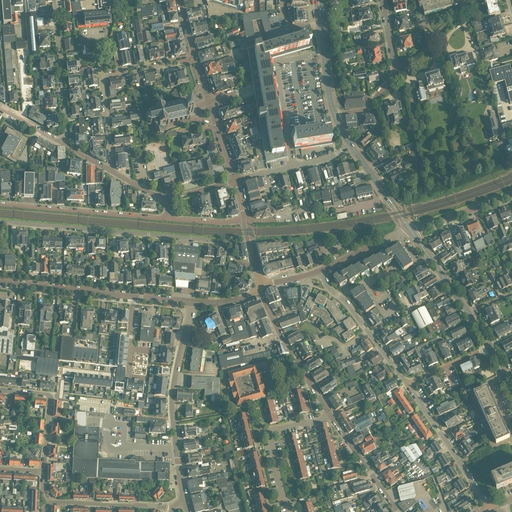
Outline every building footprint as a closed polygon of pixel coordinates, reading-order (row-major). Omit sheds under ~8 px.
[(12,13),(11,0),(1,0),(3,22),(11,22),(11,15),(13,15),(12,13)] [(21,0),(11,0),(12,13),(14,13),(19,12),(19,11),(23,10),(21,0)] [(27,42),(16,43),(16,51),(24,50),(28,52),(28,57),(34,57),(40,56),(38,38),(38,32),(36,12),(34,0),(24,0),(26,14),(25,14),(27,40),(27,42)] [(72,12),(76,11),(81,11),(79,0),(70,0),(71,0),(71,3),(72,12)] [(205,0),(206,1),(207,2),(207,5),(208,5),(209,7),(207,7),(208,19),(248,14),(247,10),(250,9),(249,6),(253,5),(249,0),(205,0)] [(266,12),(265,0),(258,0),(259,4),(259,13),(260,16),(266,14),(266,12)] [(265,0),(266,12),(266,14),(268,13),(268,12),(276,11),(275,0),(265,0)] [(290,0),(291,9),(306,7),(306,5),(307,5),(306,0),(290,0)] [(436,0),(437,0),(419,5),(420,9),(422,8),(424,15),(452,7),(449,0),(436,0)] [(497,8),(497,6),(497,5),(495,0),(491,0),(485,2),(490,17),(494,16),(499,14),(498,8),(497,8)] [(150,5),(147,6),(145,6),(141,7),(142,18),(152,16),(152,14),(158,13),(158,16),(167,14),(175,13),(176,13),(174,2),(157,6),(151,7),(150,5)] [(406,7),(405,2),(394,4),(394,5),(395,9),(394,10),(394,12),(395,13),(398,12),(406,11),(409,11),(408,7),(406,7)] [(187,17),(207,12),(206,11),(206,6),(203,6),(203,5),(201,6),(201,8),(199,9),(186,12),(187,17)] [(290,18),(292,24),(293,23),(303,23),(304,21),(307,21),(307,16),(304,17),(304,14),(303,12),(297,13),(297,10),(294,10),(290,10),(290,9),(287,9),(287,15),(289,15),(290,18)] [(76,11),(72,12),(72,16),(73,16),(73,20),(76,19),(77,27),(84,26),(83,15),(76,16),(76,11)] [(105,13),(83,15),(84,26),(111,24),(110,11),(105,11),(105,13)] [(356,23),(372,20),(375,20),(374,15),(371,15),(370,15),(369,11),(359,12),(354,13),(356,23)] [(207,12),(187,17),(189,22),(201,19),(202,21),(207,19),(207,12)] [(170,24),(170,23),(178,22),(176,14),(169,15),(161,16),(161,17),(165,16),(165,21),(162,22),(163,24),(151,25),(152,33),(164,31),(163,25),(170,24)] [(266,14),(260,16),(260,20),(261,20),(263,28),(270,26),(266,14)] [(244,29),(250,28),(248,15),(242,16),(244,29)] [(407,17),(397,19),(399,32),(409,30),(409,29),(411,29),(410,25),(411,24),(411,20),(410,20),(409,17),(407,17)] [(503,28),(502,24),(500,18),(488,21),(481,24),(480,20),(472,22),(476,35),(491,31),(503,28)] [(143,32),(141,19),(132,21),(133,31),(136,31),(138,43),(142,43),(141,34),(144,34),(144,32),(143,32)] [(71,23),(69,23),(69,21),(68,20),(66,20),(63,20),(64,33),(66,33),(66,34),(70,34),(69,29),(71,29),(71,23)] [(207,32),(205,23),(205,22),(189,26),(192,36),(207,32)] [(2,26),(3,37),(6,37),(9,37),(12,37),(15,36),(14,25),(2,26)] [(259,127),(260,133),(261,139),(262,145),(264,154),(265,159),(271,158),(272,162),(287,158),(284,140),(271,60),(312,48),(311,39),(310,39),(310,35),(310,34),(309,35),(308,30),(290,35),(289,32),(285,33),(283,26),(271,30),(273,38),(267,40),(268,44),(267,44),(267,43),(253,47),(263,106),(264,113),(258,114),(259,127)] [(270,26),(263,28),(267,40),(273,38),(271,30),(270,26)] [(250,28),(244,29),(244,33),(245,36),(246,43),(253,41),(250,28)] [(503,29),(503,28),(491,31),(493,40),(495,41),(497,40),(498,39),(499,39),(505,38),(505,36),(505,35),(503,29)] [(158,44),(159,47),(164,46),(167,45),(166,43),(182,40),(181,35),(180,30),(164,33),(165,38),(166,42),(158,44)] [(124,50),(128,49),(125,33),(116,34),(119,51),(124,50)] [(151,39),(149,33),(144,34),(141,34),(142,43),(143,44),(150,43),(151,47),(156,46),(156,47),(159,47),(158,44),(158,41),(155,42),(154,38),(151,39)] [(214,34),(208,35),(209,37),(203,39),(203,38),(195,41),(194,42),(196,46),(213,39),(212,37),(215,36),(215,33),(214,34)] [(365,36),(363,37),(363,40),(366,39),(367,45),(378,42),(378,38),(377,38),(377,34),(365,36)] [(247,49),(245,43),(246,43),(245,36),(237,39),(239,45),(242,51),(247,49)] [(48,37),(41,38),(38,38),(39,48),(49,47),(48,37)] [(403,50),(404,51),(406,50),(406,49),(407,49),(407,48),(412,47),(412,46),(415,45),(414,41),(415,41),(415,37),(410,38),(410,37),(400,39),(400,40),(400,41),(400,43),(401,43),(402,50),(403,50)] [(73,50),(72,39),(64,40),(65,51),(73,50)] [(213,40),(213,39),(196,46),(197,49),(198,49),(198,50),(218,43),(216,39),(213,40)] [(223,51),(239,45),(237,39),(221,45),(221,46),(223,51)] [(167,45),(164,46),(165,52),(184,48),(183,42),(167,45)] [(87,43),(82,43),(82,46),(85,46),(86,55),(93,54),(92,43),(87,44),(87,43)] [(479,48),(480,52),(483,63),(489,61),(489,62),(498,60),(495,49),(492,49),(491,45),(479,48)] [(223,51),(221,46),(199,54),(200,59),(223,51)] [(157,59),(164,58),(162,48),(155,50),(157,59)] [(185,54),(184,48),(165,52),(165,53),(173,52),(174,56),(175,56),(176,56),(176,57),(179,56),(179,55),(185,54)] [(365,52),(366,56),(369,56),(371,65),(382,62),(379,49),(369,51),(365,52)] [(124,50),(119,51),(117,51),(118,56),(120,55),(122,67),(126,66),(124,50)] [(157,59),(155,50),(148,51),(149,61),(157,59)] [(342,57),(343,60),(356,57),(355,55),(362,53),(362,50),(339,55),(340,58),(342,57)] [(223,51),(200,59),(202,63),(224,55),(223,51)] [(456,57),(450,58),(451,62),(452,66),(453,66),(454,70),(460,69),(461,74),(469,72),(467,67),(475,65),(472,54),(467,56),(467,55),(457,58),(456,57)] [(47,72),(52,71),(52,69),(52,63),(53,63),(52,58),(48,58),(48,57),(45,58),(45,60),(40,60),(41,65),(40,66),(40,70),(47,70),(47,72)] [(221,66),(234,64),(231,57),(203,67),(205,72),(221,66)] [(327,126),(316,59),(282,65),(279,68),(291,136),(322,131),(321,127),(327,126)] [(70,63),(66,63),(67,71),(68,71),(68,74),(72,74),(73,76),(80,75),(79,71),(78,63),(76,63),(76,62),(70,63)] [(221,66),(205,72),(207,77),(220,73),(220,74),(235,71),(234,64),(221,66)] [(95,70),(88,70),(87,66),(80,67),(81,71),(81,72),(83,71),(84,76),(87,75),(87,76),(96,75),(95,70)] [(511,73),(511,74),(510,66),(489,72),(492,84),(496,83),(496,81),(501,80),(501,82),(506,81),(510,95),(509,95),(511,104),(511,73)] [(146,72),(148,83),(155,82),(154,76),(159,75),(158,70),(146,72)] [(176,87),(179,86),(178,85),(189,83),(188,77),(186,78),(185,70),(167,74),(169,83),(166,84),(167,89),(170,88),(176,87)] [(141,75),(137,76),(138,80),(141,80),(143,81),(143,84),(144,88),(149,87),(148,83),(146,72),(141,73),(141,75)] [(354,80),(363,79),(367,78),(366,72),(353,74),(354,80)] [(423,91),(427,89),(428,91),(429,91),(436,89),(443,87),(444,86),(443,84),(444,84),(442,79),(441,75),(440,76),(439,72),(425,76),(429,87),(427,87),(423,88),(422,82),(415,84),(417,90),(416,91),(419,101),(426,100),(423,91)] [(368,75),(369,82),(378,80),(377,73),(374,74),(373,73),(371,73),(371,74),(368,75)] [(138,80),(137,76),(137,75),(128,77),(129,81),(125,82),(127,90),(136,88),(136,85),(139,84),(138,80)] [(48,80),(45,80),(44,76),(40,77),(40,81),(42,81),(43,90),(54,89),(53,78),(48,79),(48,80)] [(74,87),(74,88),(81,88),(81,86),(81,84),(78,84),(77,77),(68,77),(69,86),(70,88),(74,87)] [(121,77),(113,79),(115,89),(122,87),(122,86),(125,85),(124,78),(121,78),(121,77)] [(116,94),(115,89),(113,79),(109,80),(108,81),(107,82),(109,95),(116,94)] [(227,84),(226,79),(209,84),(211,89),(227,84)] [(227,84),(211,89),(213,93),(214,93),(215,94),(215,95),(229,90),(227,84)] [(179,86),(176,87),(177,89),(174,90),(171,95),(177,99),(179,98),(180,102),(178,102),(178,101),(177,101),(177,103),(173,103),(173,102),(172,102),(173,104),(169,105),(168,103),(167,104),(168,105),(164,106),(163,104),(163,105),(161,106),(160,104),(157,105),(157,106),(155,107),(155,106),(154,106),(155,108),(152,108),(151,109),(152,109),(151,110),(150,110),(150,111),(151,111),(151,113),(148,114),(147,116),(146,116),(146,117),(147,120),(146,121),(147,121),(148,121),(150,122),(150,123),(151,123),(151,122),(154,122),(154,123),(154,124),(154,125),(155,124),(156,125),(156,126),(156,125),(159,125),(159,126),(155,127),(157,134),(164,132),(163,130),(164,130),(163,128),(162,126),(166,125),(165,124),(167,123),(167,124),(168,124),(168,123),(172,122),(172,123),(173,122),(173,121),(177,120),(177,121),(178,121),(177,120),(181,119),(182,120),(182,119),(186,118),(186,119),(187,119),(187,118),(189,117),(190,118),(190,117),(190,115),(191,115),(191,114),(190,114),(190,113),(191,112),(192,112),(192,113),(193,113),(193,112),(193,111),(193,110),(192,110),(191,106),(192,105),(192,104),(191,105),(191,104),(191,103),(190,103),(190,104),(188,105),(188,104),(187,104),(186,100),(187,100),(187,99),(186,100),(185,97),(182,98),(179,86)] [(83,102),(82,98),(82,94),(79,95),(79,91),(69,92),(70,103),(82,102),(83,102)] [(44,100),(44,105),(45,110),(56,109),(55,98),(50,98),(50,96),(44,97),(43,92),(38,92),(39,100),(41,100),(44,100)] [(345,109),(365,107),(364,93),(347,95),(347,98),(344,99),(345,109)] [(125,103),(125,105),(130,105),(130,102),(128,102),(124,102),(124,100),(124,97),(116,98),(116,101),(109,102),(109,106),(117,105),(117,104),(121,104),(121,103),(125,103)] [(241,104),(233,107),(235,111),(221,116),(223,121),(236,116),(236,115),(237,114),(237,115),(243,113),(256,108),(256,103),(248,106),(246,102),(241,104)] [(388,116),(390,126),(402,123),(399,111),(401,110),(399,103),(397,103),(396,103),(385,106),(387,116),(388,116)] [(89,111),(86,111),(84,112),(84,118),(90,117),(90,118),(100,117),(99,112),(93,113),(93,111),(100,110),(99,104),(91,105),(91,107),(88,107),(89,111)] [(235,111),(233,107),(233,106),(219,111),(221,116),(235,111)] [(416,106),(410,107),(413,116),(419,114),(416,106)] [(38,123),(41,116),(36,113),(38,109),(34,107),(28,118),(38,123)] [(84,117),(84,114),(79,114),(78,107),(71,108),(72,116),(79,115),(79,118),(84,117)] [(505,110),(498,112),(500,120),(507,119),(505,110)] [(140,112),(130,114),(129,114),(129,117),(130,117),(130,120),(141,118),(140,112)] [(243,119),(241,120),(242,123),(258,118),(257,114),(248,117),(243,119)] [(370,125),(369,115),(362,116),(363,123),(360,124),(359,128),(361,130),(363,130),(364,130),(364,126),(370,125)] [(45,118),(41,116),(38,123),(42,126),(43,126),(47,128),(46,119),(45,119),(45,118)] [(347,125),(347,129),(357,128),(357,124),(356,116),(346,117),(346,125),(347,125)] [(48,119),(46,119),(47,128),(52,128),(52,129),(53,129),(53,130),(54,131),(56,131),(57,130),(57,129),(56,117),(51,118),(48,119)] [(242,124),(243,127),(244,130),(246,129),(246,128),(256,124),(259,123),(258,118),(242,123),(242,124)] [(503,136),(498,119),(489,121),(492,131),(490,132),(492,139),(503,136)] [(94,128),(102,127),(101,120),(93,121),(94,128)] [(242,124),(242,123),(241,120),(234,122),(234,121),(224,125),(226,130),(242,124)] [(511,123),(502,126),(505,136),(511,133),(511,123)] [(242,124),(226,130),(227,134),(241,129),(241,128),(243,127),(242,124)] [(298,150),(301,149),(332,144),(330,129),(327,130),(327,126),(321,127),(322,131),(292,135),(293,140),(295,150),(298,150)] [(102,127),(94,128),(94,132),(92,133),(92,136),(95,136),(103,135),(102,127)] [(260,133),(259,127),(249,131),(250,134),(249,134),(250,137),(260,133)] [(0,152),(0,154),(15,163),(28,140),(7,128),(4,133),(9,136),(0,151),(1,151),(0,152)] [(231,144),(245,139),(247,138),(248,138),(247,135),(243,137),(242,133),(229,138),(231,144)] [(260,133),(250,137),(252,143),(261,139),(260,133)] [(372,140),(369,138),(371,136),(369,133),(367,135),(366,135),(361,139),(362,140),(359,142),(364,147),(372,140)] [(79,136),(79,134),(75,134),(76,145),(86,144),(86,139),(86,136),(79,136)] [(203,142),(202,135),(185,138),(184,135),(181,136),(183,149),(205,145),(204,142),(203,142)] [(39,150),(45,141),(39,138),(34,147),(39,150)] [(245,139),(231,144),(233,149),(247,144),(245,139)] [(247,144),(233,149),(235,155),(246,151),(246,148),(248,148),(249,150),(255,148),(262,145),(261,139),(252,143),(247,144)] [(504,139),(494,143),(489,145),(491,150),(506,145),(504,139)] [(95,140),(87,140),(87,145),(89,145),(90,154),(91,155),(97,158),(95,146),(95,142),(95,140)] [(371,156),(380,148),(377,145),(379,143),(376,140),(372,144),(373,145),(367,151),(368,152),(371,156)] [(45,141),(39,150),(41,151),(40,154),(42,155),(43,152),(41,151),(43,148),(47,150),(50,144),(45,141)] [(50,144),(47,150),(53,153),(56,147),(50,144)] [(264,154),(262,145),(255,148),(256,156),(258,156),(264,154)] [(95,146),(97,158),(104,163),(105,162),(104,151),(100,152),(99,146),(95,146)] [(128,169),(128,167),(127,155),(130,155),(130,152),(132,152),(132,147),(129,147),(114,149),(115,156),(116,169),(118,170),(128,169)] [(380,148),(371,156),(374,160),(375,159),(376,161),(378,160),(381,163),(384,160),(385,160),(388,157),(385,153),(384,153),(380,148)] [(248,156),(246,151),(235,155),(237,161),(248,156)] [(255,166),(240,169),(242,174),(243,174),(253,172),(256,171),(264,169),(262,162),(266,161),(265,159),(264,154),(258,156),(259,162),(254,163),(255,166)] [(385,170),(399,160),(398,158),(393,162),(392,160),(382,166),(383,167),(382,168),(384,169),(385,170)] [(73,175),(75,161),(68,160),(68,161),(67,161),(66,165),(68,165),(67,174),(73,175)] [(185,164),(178,165),(180,171),(175,172),(173,166),(163,169),(163,171),(160,172),(160,171),(151,173),(153,181),(161,178),(163,186),(172,184),(170,180),(178,178),(180,185),(191,182),(195,181),(202,179),(205,178),(213,176),(209,160),(201,162),(198,163),(198,165),(195,165),(194,162),(190,163),(185,164)] [(254,160),(253,161),(239,164),(239,165),(240,169),(255,166),(254,163),(254,160)] [(399,160),(385,170),(385,171),(386,173),(387,173),(387,174),(397,168),(396,166),(401,163),(399,160)] [(403,164),(405,169),(415,165),(413,160),(403,164)] [(82,162),(75,161),(73,175),(80,175),(82,162)] [(348,165),(345,166),(348,178),(350,177),(351,178),(353,178),(353,179),(356,178),(356,177),(353,165),(348,166),(348,165)] [(95,184),(95,171),(95,166),(86,167),(86,185),(88,185),(88,204),(95,204),(95,195),(95,184)] [(331,166),(326,167),(331,183),(334,182),(333,179),(334,179),(331,170),(332,170),(331,166)] [(347,179),(346,179),(348,178),(345,166),(338,168),(339,169),(337,170),(340,180),(340,181),(347,179)] [(331,183),(326,167),(321,168),(323,173),(323,172),(326,181),(327,184),(331,183)] [(312,171),(316,187),(321,186),(320,183),(321,182),(317,169),(312,171)] [(406,176),(403,170),(390,176),(393,182),(394,185),(400,183),(398,180),(406,176)] [(0,178),(1,195),(11,194),(10,171),(0,171),(0,178)] [(46,172),(44,172),(39,171),(38,185),(38,187),(42,187),(42,186),(47,186),(47,185),(46,185),(46,184),(46,183),(54,183),(55,182),(55,173),(46,172)] [(95,184),(95,191),(100,191),(100,184),(103,184),(103,171),(95,171),(95,184)] [(316,187),(312,171),(307,172),(311,185),(312,185),(313,188),(315,187),(316,187)] [(57,173),(55,173),(55,182),(64,182),(64,176),(57,176),(57,173)] [(302,173),(298,174),(301,185),(302,185),(303,190),(308,189),(307,185),(306,186),(302,173)] [(24,175),(24,180),(23,196),(23,197),(33,198),(34,176),(24,175)] [(262,198),(260,192),(260,191),(266,189),(263,178),(257,179),(245,182),(250,202),(262,198)] [(287,191),(283,178),(278,179),(279,184),(277,185),(277,188),(279,193),(283,192),(287,191)] [(355,186),(355,185),(362,184),(360,178),(352,180),(353,182),(348,184),(349,187),(350,186),(353,186),(355,186)] [(23,196),(24,180),(21,179),(21,180),(18,180),(18,184),(15,184),(14,197),(20,197),(20,196),(23,196)] [(109,194),(111,194),(111,197),(109,197),(111,207),(119,207),(120,197),(118,197),(118,194),(120,194),(119,184),(110,184),(109,194)] [(65,187),(64,193),(67,193),(67,201),(71,201),(71,203),(75,203),(75,191),(68,191),(68,186),(65,186),(65,187)] [(342,201),(342,202),(353,199),(353,196),(357,196),(357,199),(372,196),(370,186),(355,189),(355,186),(353,186),(350,186),(349,187),(343,189),(340,189),(339,190),(342,201)] [(75,191),(75,203),(79,203),(79,201),(83,201),(84,192),(76,191),(75,191)] [(130,191),(125,191),(125,203),(128,202),(128,205),(135,204),(134,196),(131,196),(130,191)] [(224,206),(220,191),(215,192),(219,210),(225,209),(224,206)] [(322,193),(321,193),(323,200),(324,208),(331,207),(330,197),(332,197),(331,191),(326,192),(322,193)] [(323,200),(321,193),(312,196),(314,202),(323,200)] [(104,195),(95,195),(95,204),(95,206),(96,208),(99,208),(100,206),(104,206),(104,195)] [(199,206),(212,204),(212,202),(209,202),(209,201),(212,201),(211,195),(208,195),(197,197),(195,198),(196,202),(198,202),(199,206)] [(139,203),(153,205),(154,203),(148,199),(143,196),(141,200),(138,199),(139,203)] [(238,214),(235,200),(230,202),(227,210),(228,216),(230,217),(237,216),(237,215),(238,214)] [(252,209),(270,204),(270,203),(265,204),(264,202),(262,202),(262,200),(250,203),(252,209)] [(155,205),(153,205),(139,203),(139,210),(155,211),(155,207),(154,207),(155,205)] [(212,204),(199,206),(199,210),(197,211),(198,215),(200,215),(211,213),(214,213),(213,209),(210,209),(210,206),(212,206),(212,204)] [(270,204),(252,209),(253,214),(276,208),(275,206),(271,208),(270,204)] [(276,209),(276,208),(253,214),(254,218),(256,219),(262,217),(262,219),(271,216),(270,216),(274,214),(273,210),(276,209)] [(511,221),(511,216),(509,208),(502,210),(506,219),(507,220),(506,221),(507,223),(511,221)] [(506,219),(502,210),(498,212),(503,224),(507,223),(506,221),(507,220),(506,219)] [(506,237),(501,225),(499,226),(494,213),(485,217),(490,230),(498,227),(502,239),(506,237)] [(471,239),(473,244),(477,252),(488,247),(493,245),(491,241),(488,236),(476,242),(474,237),(472,232),(477,231),(476,229),(479,228),(476,220),(466,225),(470,234),(471,239)] [(470,245),(463,228),(455,231),(453,232),(455,238),(456,238),(457,242),(459,248),(462,247),(462,248),(463,248),(464,250),(470,248),(469,245),(470,245)] [(440,235),(443,243),(446,242),(447,244),(450,242),(449,240),(452,239),(448,232),(440,235)] [(74,249),(75,237),(71,237),(71,239),(66,239),(66,249),(74,249)] [(75,237),(74,249),(83,250),(83,240),(79,239),(79,237),(75,237)] [(437,237),(432,239),(437,248),(442,245),(437,237)] [(96,249),(96,240),(95,239),(88,239),(88,244),(88,255),(96,255),(96,249)] [(241,255),(247,254),(245,248),(244,244),(240,245),(235,246),(234,239),(230,240),(232,251),(235,251),(237,251),(237,254),(241,253),(241,255)] [(437,248),(432,239),(428,242),(428,241),(426,242),(429,247),(430,246),(433,251),(437,248)] [(104,240),(96,240),(96,249),(105,249),(105,241),(104,240)] [(126,263),(129,263),(128,253),(127,242),(126,242),(126,240),(118,241),(118,243),(117,243),(118,254),(121,253),(121,254),(126,253),(126,255),(125,256),(126,263)] [(508,242),(507,240),(502,242),(498,243),(499,245),(503,254),(510,251),(506,242),(508,242)] [(316,250),(313,241),(307,243),(308,247),(310,254),(314,252),(318,263),(323,261),(319,249),(316,250)] [(273,251),(272,245),(272,244),(267,245),(257,245),(259,257),(260,256),(262,262),(263,268),(262,268),(262,269),(262,270),(263,271),(263,272),(264,273),(264,274),(265,274),(266,275),(268,276),(269,276),(270,276),(291,270),(294,270),(293,267),(291,260),(277,264),(276,260),(279,259),(278,257),(275,258),(274,253),(273,251)] [(449,246),(447,247),(444,250),(446,252),(439,258),(443,264),(457,253),(456,251),(455,247),(454,244),(449,246)] [(141,245),(135,246),(136,255),(135,255),(135,262),(135,264),(136,264),(136,268),(139,268),(139,267),(138,261),(138,260),(142,260),(144,260),(144,257),(144,256),(142,256),(141,254),(142,254),(141,245)] [(387,250),(379,256),(385,265),(393,260),(393,259),(395,257),(404,270),(413,265),(399,245),(391,250),(390,249),(387,251),(387,250)] [(196,269),(197,258),(198,248),(171,246),(173,262),(174,272),(175,288),(187,289),(188,280),(194,281),(195,279),(196,269)] [(310,254),(308,247),(304,249),(305,251),(306,251),(308,255),(306,255),(303,256),(304,259),(307,267),(313,265),(309,254),(310,254)] [(212,260),(212,257),(214,258),(215,250),(211,249),(205,248),(204,257),(203,259),(212,260)] [(2,249),(2,254),(2,257),(5,257),(4,271),(15,271),(15,257),(7,257),(7,249),(2,249)] [(217,249),(216,259),(220,259),(220,258),(225,258),(226,253),(223,253),(223,251),(222,250),(221,250),(217,249)] [(248,259),(247,254),(241,255),(241,253),(237,254),(237,251),(235,251),(236,257),(240,260),(242,259),(243,260),(244,260),(247,260),(247,259),(248,259)] [(364,261),(356,266),(363,276),(370,270),(372,272),(383,265),(384,266),(385,265),(379,256),(375,258),(374,257),(369,261),(368,259),(365,261),(364,261)] [(216,259),(215,262),(215,265),(224,266),(225,258),(220,258),(220,259),(216,259)] [(33,259),(29,259),(29,267),(32,267),(32,273),(39,273),(39,265),(33,265),(33,259)] [(300,259),(294,260),(296,269),(302,267),(300,259)] [(462,260),(451,265),(453,270),(462,266),(464,265),(462,261),(462,260)] [(86,263),(79,262),(78,267),(80,267),(79,276),(86,276),(87,269),(86,269),(86,263)] [(86,276),(86,278),(93,278),(94,274),(96,273),(96,267),(96,263),(94,263),(93,263),(93,266),(89,266),(89,269),(87,269),(86,276)] [(227,272),(230,272),(238,274),(238,276),(242,277),(242,273),(242,274),(241,273),(242,268),(229,265),(227,272)] [(363,276),(356,266),(353,268),(352,267),(346,271),(345,270),(343,271),(342,271),(333,277),(340,286),(348,281),(350,283),(361,275),(362,276),(363,276)] [(425,266),(421,268),(423,272),(420,274),(423,279),(431,275),(425,266)] [(462,267),(462,266),(453,270),(455,275),(466,270),(464,266),(462,267)] [(139,268),(136,268),(137,272),(132,272),(133,287),(146,286),(145,276),(140,277),(139,268)] [(423,272),(421,268),(413,273),(418,282),(423,279),(420,274),(423,272)] [(196,281),(195,291),(200,292),(204,292),(209,293),(211,276),(210,276),(209,278),(201,277),(202,270),(196,269),(195,279),(197,279),(196,281)] [(461,283),(473,278),(477,276),(476,272),(473,271),(471,272),(460,277),(459,278),(460,280),(461,280),(460,281),(461,283)] [(401,277),(398,279),(401,283),(404,281),(403,279),(408,276),(406,274),(401,277)] [(420,286),(417,287),(419,290),(424,286),(436,279),(434,275),(422,282),(422,283),(419,284),(420,286)] [(502,279),(506,288),(511,284),(508,276),(502,279)] [(475,283),(473,278),(461,283),(462,285),(463,284),(463,285),(462,285),(463,287),(464,287),(464,288),(475,283)] [(249,290),(250,282),(235,279),(233,289),(243,292),(243,293),(246,293),(247,292),(249,290)] [(436,279),(424,286),(426,290),(438,283),(436,279)] [(506,288),(502,279),(496,282),(500,291),(506,288)] [(211,293),(219,294),(220,286),(214,285),(215,280),(213,280),(211,293)] [(404,290),(400,284),(396,286),(398,289),(395,291),(397,293),(404,290)] [(419,290),(417,287),(416,286),(406,291),(410,300),(413,306),(417,304),(421,302),(420,300),(428,296),(427,294),(426,291),(421,294),(419,290)] [(470,298),(485,289),(484,286),(475,290),(474,289),(467,293),(470,298)] [(276,287),(271,290),(276,302),(281,300),(276,287)] [(374,307),(371,302),(366,294),(367,293),(363,287),(360,289),(359,288),(351,294),(355,300),(357,299),(366,313),(374,307)] [(430,292),(427,294),(428,296),(430,300),(433,298),(434,300),(442,295),(437,287),(429,291),(430,292)] [(276,302),(271,290),(271,289),(264,292),(269,305),(273,303),(276,309),(278,308),(276,302)] [(283,290),(291,309),(296,308),(293,299),(293,290),(287,290),(287,289),(284,289),(283,290)] [(299,307),(299,308),(296,308),(291,309),(292,311),(299,311),(302,323),(307,320),(303,312),(305,308),(309,298),(307,297),(309,291),(305,289),(301,290),(301,298),(301,300),(299,307)] [(486,289),(485,289),(470,298),(473,303),(480,299),(479,297),(484,294),(487,292),(486,289)] [(301,298),(301,290),(293,290),(293,299),(301,298)] [(309,298),(305,308),(311,311),(310,313),(321,319),(327,327),(334,322),(332,319),(331,320),(329,317),(330,316),(327,312),(326,311),(327,310),(328,310),(332,317),(340,312),(337,308),(339,307),(335,301),(334,301),(332,302),(327,300),(318,296),(316,301),(309,298)] [(437,306),(449,300),(447,296),(440,300),(440,301),(436,303),(437,306)] [(258,314),(264,311),(259,298),(255,299),(256,301),(253,302),(258,314)] [(449,300),(437,306),(438,308),(443,306),(444,307),(451,303),(449,300)] [(9,302),(1,302),(0,301),(0,354),(11,355),(15,316),(11,315),(12,307),(9,307),(9,302)] [(258,314),(253,302),(244,305),(244,306),(250,321),(247,323),(248,326),(253,324),(256,323),(261,321),(267,319),(264,311),(258,314)] [(25,304),(24,318),(30,319),(29,319),(33,320),(33,316),(30,316),(31,305),(25,304)] [(446,312),(442,315),(443,318),(455,312),(452,305),(444,309),(446,312)] [(47,306),(44,328),(50,329),(51,314),(52,314),(53,307),(47,306)] [(240,306),(228,310),(227,310),(229,319),(225,320),(228,328),(233,327),(236,336),(247,332),(246,327),(244,323),(243,320),(244,320),(241,307),(240,307),(240,306)] [(431,320),(425,307),(411,314),(418,327),(431,320)] [(496,311),(494,307),(484,312),(486,316),(485,316),(486,316),(484,317),(486,321),(487,320),(488,320),(488,321),(493,318),(492,316),(498,313),(497,311),(496,311)] [(377,319),(376,317),(379,314),(375,309),(373,310),(375,313),(368,319),(371,323),(377,319)] [(343,316),(340,312),(332,317),(338,325),(342,322),(343,324),(334,330),(340,338),(342,337),(346,343),(355,336),(351,330),(356,327),(350,319),(348,320),(344,314),(343,316)] [(500,320),(498,315),(499,315),(498,313),(492,316),(493,318),(488,321),(490,325),(500,320)] [(216,328),(222,325),(219,319),(217,314),(209,317),(210,319),(211,319),(216,328)] [(300,322),(297,314),(278,321),(282,329),(300,322)] [(434,323),(430,324),(433,332),(442,328),(441,326),(458,318),(456,314),(440,322),(435,325),(434,323)] [(138,336),(137,341),(139,342),(145,343),(153,343),(154,330),(155,322),(151,321),(151,317),(142,316),(141,321),(140,327),(141,327),(140,330),(141,330),(140,332),(138,332),(138,334),(138,336)] [(377,319),(371,323),(374,328),(382,322),(381,320),(382,319),(380,316),(377,319)] [(24,318),(18,318),(18,325),(19,325),(19,328),(22,328),(22,325),(29,326),(29,319),(30,319),(24,318)] [(173,321),(173,319),(161,318),(160,328),(165,328),(165,332),(167,332),(167,328),(168,328),(169,323),(174,323),(174,321),(173,321)] [(173,318),(173,319),(173,321),(174,321),(174,323),(169,323),(168,328),(167,328),(167,332),(169,333),(169,328),(172,329),(172,330),(179,330),(179,326),(179,324),(180,319),(173,318)] [(407,324),(404,318),(399,321),(403,327),(407,324)] [(460,322),(458,318),(441,326),(442,328),(447,325),(449,328),(460,322)] [(211,319),(210,319),(202,323),(203,326),(207,333),(214,329),(216,328),(211,319)] [(273,334),(267,319),(261,321),(268,336),(273,334)] [(268,336),(261,321),(256,323),(262,338),(268,336)] [(496,334),(511,325),(511,323),(507,325),(506,322),(494,329),(496,334)] [(248,326),(246,327),(247,332),(249,339),(257,337),(253,324),(248,326)] [(226,334),(222,325),(216,328),(218,332),(220,337),(226,334)] [(297,332),(287,338),(289,342),(299,336),(298,335),(301,334),(296,325),(291,328),(288,329),(290,333),(295,330),(297,332)] [(511,325),(496,334),(499,338),(511,331),(510,329),(511,328),(511,325)] [(446,339),(464,330),(462,326),(450,332),(450,333),(447,335),(445,336),(446,339)] [(159,331),(154,330),(153,343),(155,344),(159,344),(161,344),(161,338),(158,338),(159,331)] [(395,334),(394,333),(393,330),(388,333),(386,330),(379,335),(384,342),(395,334)] [(466,334),(464,330),(446,339),(448,342),(454,339),(454,340),(466,334)] [(395,334),(384,342),(386,345),(400,335),(397,331),(394,333),(395,334)] [(220,337),(218,332),(216,333),(207,338),(209,342),(216,338),(220,337)] [(247,332),(236,336),(231,337),(230,337),(232,342),(232,343),(249,339),(247,332)] [(166,342),(165,345),(174,346),(175,334),(169,334),(167,333),(166,342)] [(405,338),(407,343),(414,340),(412,335),(405,338)] [(34,350),(35,337),(27,336),(26,347),(25,347),(26,340),(22,339),(22,342),(21,343),(20,346),(21,348),(22,348),(21,351),(26,351),(26,352),(34,352),(34,350)] [(301,340),(299,336),(289,342),(291,346),(301,340)] [(40,359),(37,358),(37,359),(58,361),(72,363),(74,340),(74,339),(61,337),(60,353),(59,361),(50,360),(40,359)] [(504,348),(511,343),(511,337),(501,343),(504,348)] [(461,339),(458,340),(459,343),(460,342),(462,346),(466,344),(469,349),(473,347),(468,338),(462,341),(461,339)] [(367,352),(373,348),(368,340),(362,345),(361,344),(357,348),(359,351),(364,348),(367,352)] [(443,347),(446,345),(448,344),(447,340),(444,341),(444,340),(437,343),(442,353),(441,354),(442,357),(443,357),(444,360),(447,359),(443,347)] [(459,343),(458,340),(455,342),(456,344),(460,353),(469,349),(466,344),(462,346),(460,342),(459,343)] [(391,353),(404,344),(402,341),(400,343),(400,342),(389,350),(391,353)] [(298,352),(307,347),(304,342),(295,348),(298,352)] [(282,344),(275,345),(276,350),(275,350),(277,356),(280,356),(288,354),(289,353),(283,343),(282,344)] [(404,344),(391,353),(394,356),(397,354),(397,355),(399,353),(404,350),(406,352),(411,349),(416,346),(414,343),(409,346),(407,343),(404,344)] [(425,346),(423,343),(416,346),(419,352),(421,351),(420,349),(425,346)] [(451,357),(446,345),(443,347),(447,359),(451,357)] [(421,357),(419,352),(416,346),(411,349),(413,353),(416,360),(421,357)] [(307,347),(298,352),(301,357),(310,351),(307,347)] [(81,360),(82,349),(74,348),(73,359),(77,359),(76,362),(81,362),(81,360)] [(431,348),(427,350),(427,351),(432,363),(433,362),(434,365),(438,363),(433,353),(431,348)] [(88,360),(89,350),(82,349),(81,360),(84,360),(84,362),(88,363),(89,360),(88,360)] [(193,349),(192,357),(202,358),(203,350),(193,349)] [(96,363),(97,350),(89,350),(88,360),(89,360),(92,361),(92,363),(96,363)] [(41,351),(40,359),(50,360),(51,352),(41,351)] [(310,351),(301,357),(304,361),(313,356),(310,351)] [(432,363),(427,351),(423,353),(425,357),(424,357),(428,367),(434,365),(433,362),(432,363)] [(51,352),(50,360),(59,361),(60,353),(51,352)] [(245,364),(243,358),(242,352),(219,357),(222,369),(240,365),(245,364)] [(367,364),(379,356),(376,352),(366,359),(367,361),(366,362),(367,364)] [(359,356),(340,362),(343,368),(352,365),(361,362),(359,356)] [(379,356),(367,364),(370,368),(375,365),(382,361),(379,356)] [(192,357),(191,364),(201,365),(202,358),(192,357)] [(308,368),(319,361),(317,357),(305,364),(308,368)] [(401,367),(408,363),(407,361),(409,360),(407,357),(405,358),(404,357),(397,362),(401,367)] [(343,368),(340,362),(339,358),(336,360),(338,364),(339,366),(337,367),(334,369),(336,372),(341,370),(343,369),(343,368)] [(474,370),(479,368),(478,365),(479,364),(479,363),(478,361),(477,361),(476,361),(475,358),(470,361),(470,362),(460,366),(463,374),(474,369),(474,370)] [(36,364),(35,375),(56,377),(58,361),(37,359),(36,364)] [(321,363),(319,361),(308,368),(310,372),(320,366),(319,365),(321,363)] [(419,362),(412,365),(414,368),(411,369),(412,370),(410,371),(412,374),(422,370),(419,362)] [(410,366),(408,363),(401,367),(407,375),(409,375),(412,374),(410,371),(412,370),(411,369),(414,368),(412,365),(410,366)] [(201,365),(191,364),(190,371),(200,373),(200,372),(201,365)] [(238,390),(233,391),(232,392),(234,399),(236,399),(238,406),(266,397),(264,391),(265,390),(263,383),(261,383),(260,380),(262,379),(260,372),(258,372),(256,365),(236,371),(238,378),(247,375),(248,380),(254,379),(255,383),(250,385),(251,389),(239,392),(238,390)] [(357,377),(352,365),(343,368),(343,369),(346,375),(348,374),(350,379),(357,377)] [(377,368),(375,365),(370,368),(372,371),(374,373),(373,373),(372,375),(371,376),(372,378),(373,379),(374,378),(375,379),(388,370),(385,366),(381,369),(379,366),(378,367),(377,368)] [(314,379),(326,372),(323,367),(311,375),(314,379)] [(390,374),(388,370),(375,379),(376,380),(378,379),(379,381),(385,377),(386,377),(390,374)] [(238,378),(236,371),(228,373),(230,380),(229,381),(231,388),(232,388),(233,391),(238,390),(239,392),(251,389),(250,385),(255,383),(254,379),(248,380),(247,375),(238,378)] [(326,372),(314,379),(316,383),(328,376),(326,372)] [(7,375),(6,385),(15,386),(16,380),(19,380),(20,376),(15,376),(15,379),(10,378),(11,375),(7,375)] [(337,375),(329,379),(331,381),(329,382),(330,383),(327,384),(329,386),(335,382),(334,381),(338,379),(339,378),(337,375)] [(189,389),(205,390),(205,396),(219,396),(220,379),(189,377),(189,389)] [(437,377),(431,379),(435,386),(436,385),(439,390),(442,389),(443,390),(446,389),(443,383),(440,385),(437,377)] [(29,378),(29,380),(28,387),(36,388),(36,381),(32,381),(32,378),(29,378)] [(381,385),(383,389),(385,388),(385,389),(387,388),(389,392),(398,387),(393,378),(381,385)] [(329,379),(319,386),(321,391),(329,386),(327,384),(330,383),(329,382),(331,381),(329,379)] [(335,382),(329,386),(321,391),(324,395),(341,384),(338,379),(334,381),(335,382)] [(435,386),(431,379),(428,381),(431,388),(427,389),(430,396),(434,394),(433,393),(439,390),(436,385),(435,386)] [(470,388),(467,381),(461,384),(464,391),(470,388)] [(115,385),(114,392),(123,393),(123,385),(115,384),(115,385)] [(372,399),(376,397),(369,385),(365,387),(362,389),(367,398),(366,399),(368,401),(369,400),(372,399)] [(296,397),(304,395),(303,390),(297,391),(297,387),(289,389),(290,394),(294,393),(296,397)] [(509,438),(500,416),(487,387),(474,393),(496,443),(509,438)] [(398,399),(402,396),(402,395),(403,394),(400,389),(394,393),(398,399)] [(338,394),(336,395),(329,400),(332,405),(342,399),(338,394)] [(19,405),(20,396),(12,395),(12,398),(14,398),(14,402),(18,403),(17,405),(19,405)] [(28,397),(20,396),(19,405),(21,405),(21,403),(25,403),(25,399),(28,399),(28,397)] [(402,396),(398,399),(401,404),(406,401),(402,396)] [(344,402),(342,399),(332,405),(336,410),(343,406),(344,408),(347,406),(344,402)] [(452,408),(453,410),(459,407),(458,404),(455,406),(453,400),(436,408),(437,412),(450,407),(451,409),(452,408)] [(410,406),(406,401),(401,404),(405,409),(410,406)] [(193,411),(192,406),(186,405),(186,410),(185,410),(185,413),(186,412),(186,417),(196,417),(196,411),(193,411)] [(274,406),(266,408),(267,413),(276,411),(275,408),(278,407),(277,405),(274,406)] [(410,406),(405,409),(409,415),(413,412),(410,406)] [(439,416),(453,410),(452,408),(451,409),(450,407),(437,412),(439,416)] [(16,408),(11,408),(11,409),(9,409),(9,410),(9,411),(5,411),(5,414),(1,414),(1,416),(10,416),(10,412),(11,413),(11,416),(15,416),(16,408)] [(340,421),(347,417),(347,416),(348,415),(348,413),(345,414),(344,412),(337,416),(340,421)] [(72,466),(72,473),(71,478),(73,478),(89,478),(93,479),(96,479),(100,479),(100,460),(97,459),(99,428),(85,427),(86,413),(74,413),(74,417),(74,422),(74,425),(74,426),(73,439),(73,443),(73,449),(72,459),(72,464),(72,466)] [(241,451),(249,449),(255,447),(246,413),(242,414),(242,415),(233,417),(233,420),(235,420),(236,419),(238,418),(239,426),(238,426),(237,425),(235,426),(236,431),(238,431),(239,430),(240,429),(242,437),(240,437),(239,436),(237,437),(238,439),(239,442),(241,442),(241,441),(243,440),(245,448),(243,448),(242,448),(240,448),(241,451)] [(445,425),(458,416),(456,413),(454,414),(443,421),(445,425)] [(354,422),(344,428),(348,433),(349,433),(355,429),(357,433),(365,429),(373,425),(367,415),(357,420),(354,422)] [(415,424),(420,421),(416,415),(411,418),(415,424)] [(460,420),(458,416),(445,425),(448,428),(458,421),(460,420)] [(347,417),(340,421),(344,428),(354,422),(357,420),(355,418),(350,421),(347,417)] [(161,420),(146,418),(146,424),(151,424),(151,429),(165,429),(165,425),(161,424),(161,420)] [(420,421),(415,424),(419,429),(423,426),(420,421)] [(423,426),(419,429),(422,435),(427,431),(423,426)] [(134,438),(145,439),(145,433),(138,433),(138,428),(135,428),(134,438)] [(454,437),(465,430),(464,429),(463,430),(461,428),(460,429),(459,428),(451,434),(454,437)] [(365,429),(357,433),(357,434),(351,438),(353,442),(367,433),(365,429)] [(465,430),(454,437),(456,441),(468,433),(466,429),(465,430)] [(427,431),(422,435),(426,440),(432,436),(429,431),(427,431)] [(367,433),(353,442),(355,446),(364,440),(363,439),(364,439),(366,443),(372,439),(372,438),(370,435),(369,436),(367,433)] [(362,452),(374,445),(371,440),(359,447),(362,452)] [(468,443),(466,441),(465,440),(457,442),(459,445),(459,446),(463,451),(473,444),(471,441),(468,443)] [(429,452),(439,446),(436,441),(430,445),(431,447),(428,449),(429,452)] [(474,444),(473,444),(463,451),(466,456),(473,452),(471,449),(473,448),(478,446),(477,443),(474,444)] [(400,448),(403,452),(406,456),(411,463),(422,455),(416,444),(400,448)] [(376,449),(374,445),(362,452),(364,456),(376,449)] [(442,451),(439,446),(429,452),(431,455),(434,453),(436,455),(442,451)] [(234,452),(236,459),(244,457),(251,455),(250,453),(249,449),(241,451),(234,452)] [(251,455),(244,457),(245,459),(247,459),(248,458),(249,457),(251,465),(249,465),(248,465),(246,465),(247,468),(248,470),(249,470),(250,469),(252,469),(254,476),(252,476),(251,476),(249,476),(250,481),(252,481),(253,480),(255,480),(256,487),(255,487),(254,487),(252,487),(252,490),(262,487),(263,489),(267,488),(258,452),(250,453),(251,455)] [(374,465),(387,456),(386,454),(385,453),(380,457),(379,456),(372,461),(374,464),(374,465)] [(441,463),(447,459),(444,454),(438,458),(439,460),(436,462),(438,465),(441,463)] [(34,466),(34,457),(34,455),(26,455),(26,461),(29,461),(28,466),(34,466)] [(387,456),(374,465),(377,469),(378,469),(390,460),(387,456)] [(406,456),(399,461),(401,464),(406,461),(409,465),(411,463),(406,456)] [(14,466),(15,457),(13,457),(13,459),(9,459),(9,464),(6,463),(6,466),(14,466)] [(450,463),(447,459),(441,463),(444,467),(450,463)] [(137,480),(143,480),(144,481),(144,463),(134,463),(134,461),(100,460),(100,479),(108,479),(112,479),(113,479),(115,479),(119,480),(123,480),(136,480),(137,480)] [(390,460),(378,469),(380,472),(392,463),(390,460)] [(169,464),(144,463),(144,481),(168,481),(169,464)] [(198,467),(187,469),(188,478),(203,475),(211,474),(210,470),(211,470),(210,466),(201,468),(198,469),(198,467)] [(449,476),(455,472),(452,467),(451,468),(448,470),(446,471),(447,473),(446,474),(445,473),(439,477),(441,481),(449,476)] [(389,476),(397,470),(395,468),(390,471),(390,470),(382,476),(384,479),(389,476)] [(345,473),(344,469),(337,471),(338,475),(342,474),(343,478),(356,475),(355,470),(345,473)] [(511,482),(511,474),(510,469),(491,477),(497,489),(511,482)] [(389,476),(384,479),(388,484),(395,478),(394,476),(399,473),(397,470),(389,476)] [(235,471),(231,472),(224,473),(216,475),(203,477),(203,479),(189,482),(190,490),(195,489),(199,488),(199,489),(205,488),(204,482),(209,481),(209,482),(216,480),(226,478),(234,477),(234,476),(236,475),(235,471)] [(455,472),(449,476),(452,480),(458,476),(455,472)] [(401,475),(395,478),(388,484),(390,487),(398,482),(397,481),(402,478),(403,479),(405,477),(403,473),(401,475)] [(326,483),(324,475),(317,477),(319,485),(326,483)] [(356,475),(343,478),(339,479),(340,483),(344,482),(357,479),(356,475)] [(227,483),(217,485),(216,485),(216,487),(219,486),(219,489),(227,488),(236,486),(239,485),(239,480),(232,482),(227,483)] [(457,488),(463,484),(460,480),(454,484),(457,488)] [(346,492),(368,485),(367,481),(352,485),(353,487),(348,488),(347,485),(339,487),(336,488),(338,492),(341,491),(346,490),(346,492)] [(414,483),(400,486),(397,488),(398,494),(400,501),(414,498),(417,495),(416,490),(414,483)] [(52,495),(57,490),(57,489),(58,488),(54,484),(49,489),(50,490),(48,492),(52,495)] [(448,493),(444,496),(445,498),(449,495),(450,496),(452,495),(455,493),(458,491),(460,493),(466,489),(463,484),(457,488),(450,492),(448,493)] [(368,485),(346,492),(348,498),(353,497),(351,493),(354,492),(355,494),(370,490),(368,485)] [(155,491),(161,496),(164,493),(162,492),(163,490),(157,486),(156,488),(157,489),(155,491)] [(237,489),(236,486),(227,488),(229,497),(241,494),(240,489),(237,489)] [(247,491),(249,498),(250,498),(264,494),(263,489),(262,487),(252,490),(247,491)] [(60,492),(57,490),(52,495),(55,498),(57,497),(58,498),(63,493),(61,491),(60,492)] [(119,494),(119,497),(119,501),(126,501),(127,491),(125,491),(125,494),(119,494)] [(161,496),(155,491),(151,496),(155,499),(156,498),(158,500),(161,496)] [(364,506),(377,497),(374,493),(366,499),(367,501),(363,504),(364,506)] [(206,500),(204,494),(192,497),(194,505),(209,502),(211,501),(211,499),(206,500)] [(241,494),(229,497),(222,498),(225,510),(228,511),(245,511),(244,508),(243,502),(241,494)] [(268,511),(264,494),(250,498),(251,500),(252,500),(253,499),(255,498),(257,506),(255,506),(254,505),(252,506),(253,511),(255,511),(256,510),(257,509),(258,511),(268,511)] [(377,497),(364,506),(366,508),(367,509),(371,506),(380,500),(377,497)] [(469,497),(464,500),(468,506),(473,503),(469,497)] [(305,510),(313,508),(312,503),(316,502),(315,498),(308,500),(308,503),(303,504),(305,510)] [(403,511),(405,511),(417,503),(414,500),(399,504),(398,504),(398,505),(399,506),(403,511)] [(464,500),(460,502),(464,509),(468,506),(464,500)] [(209,502),(194,505),(195,511),(202,511),(205,511),(209,510),(207,504),(210,504),(209,502)] [(352,508),(350,502),(341,505),(343,510),(352,508)] [(464,509),(460,502),(453,507),(456,511),(459,510),(460,511),(464,509)] [(377,511),(384,507),(381,503),(373,509),(371,511),(377,511)]
